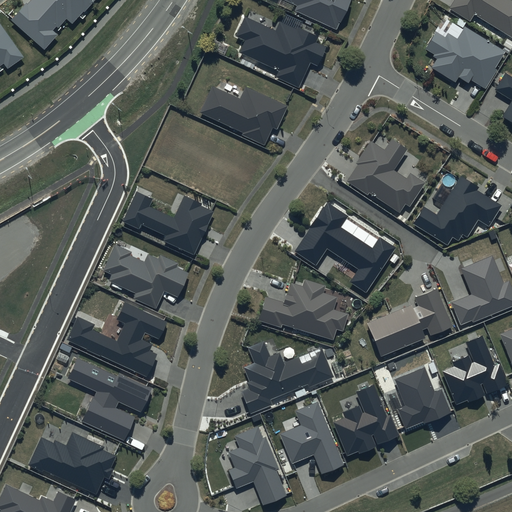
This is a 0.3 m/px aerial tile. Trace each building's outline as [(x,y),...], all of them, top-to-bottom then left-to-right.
[(11,21),(45,51),(58,35),(53,31),(57,27),(59,28),(67,19),(72,24),(83,12),(84,13),(96,0),(32,0),(27,6),(26,5),(11,21)] [(284,0),(297,6),(295,11),(337,30),(351,0),(284,0)] [(511,0),(454,0),(450,8),(470,21),(474,15),(511,38),(511,0)] [(275,31),(243,17),(235,36),(243,40),(237,54),(277,71),(274,78),(297,88),(308,63),(316,66),(324,47),(314,42),(316,36),(297,28),(296,30),(279,22),(275,31)] [(0,70),(1,69),(0,67),(0,66),(4,64),(8,70),(25,58),(0,22),(0,70)] [(505,51),(465,27),(457,39),(448,34),(446,38),(436,32),(426,49),(434,54),(432,56),(437,59),(431,68),(456,83),(459,78),(469,84),(471,80),(485,88),(497,70),(495,68),(505,51)] [(511,76),(505,72),(495,89),(511,99),(511,100),(503,115),(511,121),(511,76)] [(286,106),(244,87),(238,100),(211,87),(200,112),(242,132),(240,136),(262,146),(271,127),(275,129),(286,106)] [(406,179),(392,170),(405,149),(390,140),(384,150),(369,141),(354,164),(356,166),(346,182),(367,195),(368,194),(398,213),(404,204),(408,206),(422,183),(409,174),(406,179)] [(479,187),(460,176),(437,215),(423,206),(412,224),(447,245),(452,236),(458,240),(462,234),(467,237),(478,219),(489,226),(502,205),(477,190),(479,187)] [(203,203),(184,195),(174,217),(150,206),(153,199),(137,192),(123,221),(138,228),(141,223),(166,235),(163,241),(194,255),(214,211),(202,205),(203,203)] [(349,216),(326,201),(294,251),(316,265),(327,248),(359,269),(351,282),(367,292),(396,247),(380,236),(372,248),(341,228),(349,216)] [(143,261),(129,255),(131,251),(113,244),(102,270),(110,274),(107,281),(134,293),(132,299),(155,309),(163,291),(176,297),(175,299),(179,300),(191,273),(176,266),(177,263),(159,255),(157,259),(146,254),(143,261)] [(472,294),(452,303),(461,324),(471,320),(473,323),(511,306),(511,287),(509,281),(504,283),(493,256),(461,269),(472,294)] [(326,286),(305,280),(302,287),(289,283),(283,303),(266,297),(259,320),(281,327),(282,324),(333,340),(336,330),(343,332),(348,315),(333,310),(337,297),(323,293),(326,286)] [(453,326),(437,288),(415,298),(418,306),(413,309),(411,305),(367,323),(381,357),(425,338),(422,330),(427,328),(430,336),(453,326)] [(167,322),(124,302),(116,319),(125,323),(117,341),(92,330),(94,325),(78,317),(68,340),(147,376),(157,355),(149,351),(152,344),(142,340),(145,333),(159,340),(167,322)] [(511,328),(498,334),(511,367),(511,328)] [(495,366),(482,336),(465,343),(473,362),(472,363),(469,355),(451,362),(453,367),(443,371),(456,404),(468,399),(469,402),(485,395),(481,384),(483,383),(487,394),(508,385),(499,364),(495,366)] [(270,356),(264,341),(248,348),(254,363),(244,367),(250,382),(247,383),(249,389),(242,392),(250,414),(272,405),(270,400),(307,385),(309,389),(336,378),(323,347),(284,363),(280,352),(270,356)] [(116,376),(78,358),(68,378),(96,391),(82,422),(125,442),(136,418),(116,408),(119,401),(141,412),(152,389),(118,372),(116,376)] [(424,366),(394,379),(405,406),(398,409),(406,428),(423,421),(424,423),(451,412),(442,389),(435,392),(424,366)] [(387,416),(374,385),(356,392),(364,413),(363,413),(360,405),(342,413),(345,418),(333,423),(347,456),(359,451),(360,453),(376,447),(372,435),(374,435),(378,445),(399,436),(390,415),(387,416)] [(344,465),(318,402),(295,411),(301,425),(280,434),(292,463),(313,455),(321,474),(344,465)] [(263,438),(258,427),(235,436),(239,447),(228,452),(234,467),(228,470),(236,489),(253,482),(263,506),(287,496),(277,471),(279,470),(266,437),(263,438)] [(104,447),(72,432),(66,446),(55,441),(54,443),(41,438),(29,465),(42,471),(43,470),(96,494),(104,477),(109,479),(114,469),(112,468),(117,456),(103,450),(104,447)] [(39,500),(6,485),(0,497),(0,507),(3,509),(1,511),(70,511),(76,499),(58,491),(53,501),(41,495),(39,500)]
